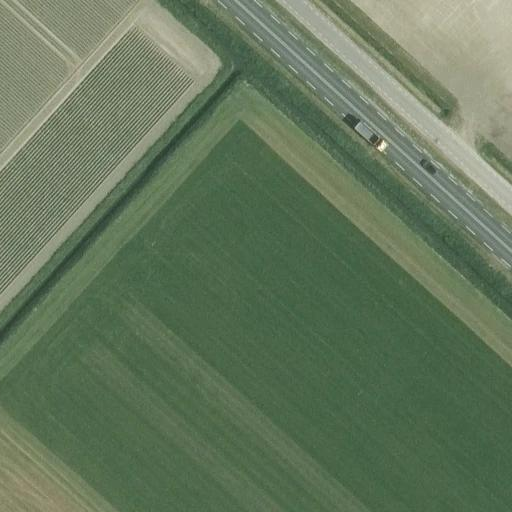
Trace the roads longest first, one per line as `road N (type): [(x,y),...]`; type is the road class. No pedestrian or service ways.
road 1 (primary): [(511,253),(236,0)]
road 2 (unclassified): [(511,201),(290,0)]
